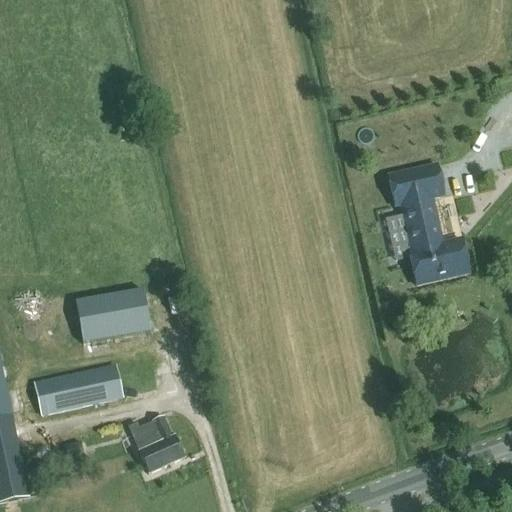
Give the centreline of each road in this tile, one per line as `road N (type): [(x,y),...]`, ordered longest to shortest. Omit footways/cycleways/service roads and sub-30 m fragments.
road 1 (track): [(52,439),(175,411),(205,447),(226,511)]
road 2 (tertiary): [(348,511),(511,451)]
